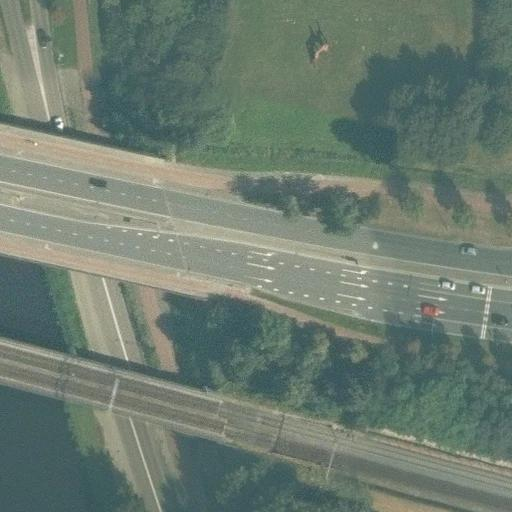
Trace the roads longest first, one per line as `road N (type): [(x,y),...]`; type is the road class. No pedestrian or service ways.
road 1 (primary): [(0,218),(294,284),(511,319)]
road 2 (primary): [(511,266),(314,236),(0,167)]
road 3 (secondary): [(159,511),(48,122)]
road 4 (secondary): [(6,0),(48,122)]
road 5 (secondary): [(48,122),(37,0)]
